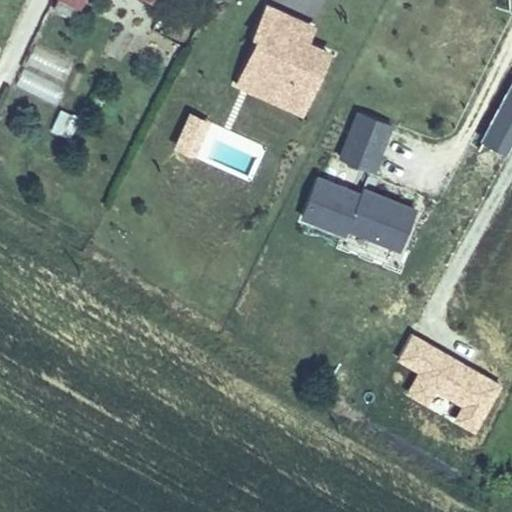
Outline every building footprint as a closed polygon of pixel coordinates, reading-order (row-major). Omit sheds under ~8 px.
[(254,79),(301,102),(326,53),(304,42),(297,39),(304,24),(269,6),(256,33),(260,35),(247,61),(260,68),(254,79)] [(297,39),(304,42),(312,28),(304,24),(297,39)] [(61,79),(69,61),(34,47),(26,65),(61,79)] [(260,68),(247,61),(241,73),(254,79),(260,68)] [(13,85),(52,104),(61,86),(22,67),(13,85)] [(365,114),(346,159),(374,171),(394,126),(365,114)] [(349,232),(351,226),(402,249),(418,213),(376,195),(374,201),(320,177),(304,213),(349,232)]
